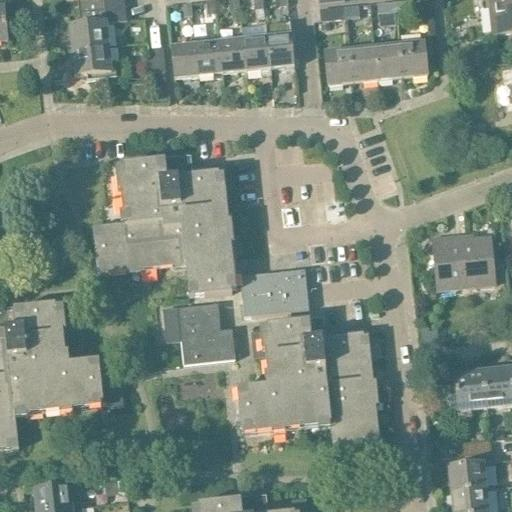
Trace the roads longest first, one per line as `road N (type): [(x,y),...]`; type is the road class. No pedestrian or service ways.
road 1 (residential): [(372,231),(343,147),(317,131),(69,126),(0,144)]
road 2 (residential): [(414,511),(390,289),(372,231)]
road 3 (residential): [(511,178),(372,231)]
